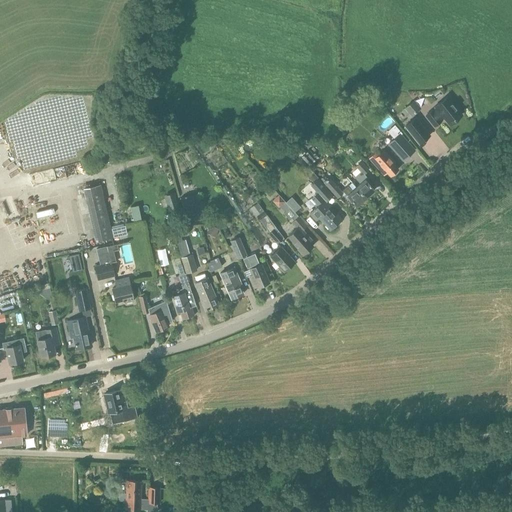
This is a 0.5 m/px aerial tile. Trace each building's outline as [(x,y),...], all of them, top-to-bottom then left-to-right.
[(462,115),(447,97),(435,107),(436,108),(433,111),(433,110),(426,115),(434,126),(441,120),(440,120),(444,117),(450,124),(462,115)] [(415,100),(405,108),(412,115),(421,107),(415,100)] [(416,118),(407,125),(420,143),(430,135),(416,118)] [(394,139),(389,144),(403,161),(411,154),(406,149),(411,145),(401,134),(400,134),(394,139)] [(294,150),(298,155),(304,150),(299,145),(294,150)] [(313,147),(309,150),(301,157),(308,165),(320,155),(313,147)] [(395,162),(384,149),(375,157),(373,155),(369,158),(384,175),(387,172),(391,176),(398,169),(393,164),(395,162)] [(373,185),(363,174),(368,169),(361,162),(356,166),(361,172),(355,177),(360,183),(358,185),(354,181),(353,182),(367,197),(375,190),(371,186),(373,185)] [(5,166),(2,178),(13,181),(16,169),(5,166)] [(343,192),(330,177),(327,179),(324,176),(321,178),(324,182),(337,197),(343,192)] [(330,231),(342,220),(326,203),(333,196),(318,180),(311,186),(318,193),(309,201),(316,208),(310,213),(316,221),(319,218),(330,231)] [(359,204),(367,197),(356,186),(353,182),(343,191),(354,202),(355,200),(359,204)] [(86,188),(97,239),(112,236),(101,185),(86,188)] [(180,206),(175,192),(164,195),(169,210),(180,206)] [(270,198),(276,205),(282,200),(277,193),(270,198)] [(185,216),(198,212),(192,194),(180,198),(185,216)] [(4,216),(14,214),(11,196),(1,197),(4,216)] [(248,206),(252,214),(260,209),(255,201),(248,206)] [(286,214),(292,210),(285,201),(279,206),(286,214)] [(134,220),(141,219),(139,204),(132,206),(134,220)] [(269,233),(277,243),(283,238),(282,238),(283,237),(263,210),(257,215),(269,233)] [(303,233),(301,232),(305,228),(296,218),(292,222),(298,228),(288,236),(294,242),(293,242),(304,254),(312,246),(309,241),(310,240),(304,232),(303,233)] [(247,256),(246,254),(247,254),(240,237),(231,241),(238,258),(243,256),(248,268),(251,267),(252,269),(250,269),(253,275),(251,276),(254,283),(256,283),(258,287),(269,282),(261,264),(260,264),(255,253),(247,256)] [(182,258),(181,258),(186,273),(197,270),(192,254),(190,255),(186,239),(177,242),(182,258)] [(98,279),(114,275),(111,263),(116,262),(113,250),(118,249),(117,245),(108,247),(109,252),(98,254),(101,266),(95,267),(98,279)] [(284,271),(294,262),(281,247),(270,257),(284,271)] [(79,254),(70,256),(71,264),(80,262),(79,254)] [(210,271),(222,266),(219,260),(208,265),(210,271)] [(173,296),(177,311),(180,311),(183,318),(193,315),(190,303),(188,303),(185,295),(191,293),(185,273),(184,273),(181,264),(176,265),(179,275),(178,275),(183,289),(172,292),(173,296)] [(19,266),(6,270),(10,282),(23,278),(19,266)] [(238,286),(237,283),(240,282),(234,268),(220,274),(232,299),(243,294),(239,285),(238,286)] [(115,280),(116,286),(112,287),(115,302),(126,300),(126,302),(134,300),(129,277),(115,280)] [(206,310),(218,304),(207,278),(195,283),(201,298),(206,310)] [(90,308),(86,289),(75,291),(79,310),(90,308)] [(143,313),(148,312),(145,295),(139,297),(143,313)] [(58,322),(58,321),(55,310),(48,312),(51,324),(58,322)] [(163,312),(162,310),(149,315),(156,331),(169,326),(167,322),(171,320),(167,311),(163,312)] [(91,346),(85,317),(68,321),(71,336),(73,336),(76,349),(91,346)] [(41,356),(55,353),(52,341),(58,339),(56,327),(44,330),(45,333),(36,335),(41,356)] [(9,363),(23,360),(21,352),(26,351),(23,338),(12,341),(13,346),(6,348),(9,363)] [(109,412),(128,408),(123,389),(104,393),(109,412)] [(0,409),(0,445),(22,444),(21,436),(27,435),(24,407),(0,409)] [(70,426),(52,425),(52,440),(70,441),(70,426)] [(149,509),(150,499),(140,499),(141,481),(127,480),(127,509),(149,509)] [(160,488),(150,487),(150,499),(149,509),(149,511),(154,511),(156,511),(157,504),(159,504),(160,488)]
